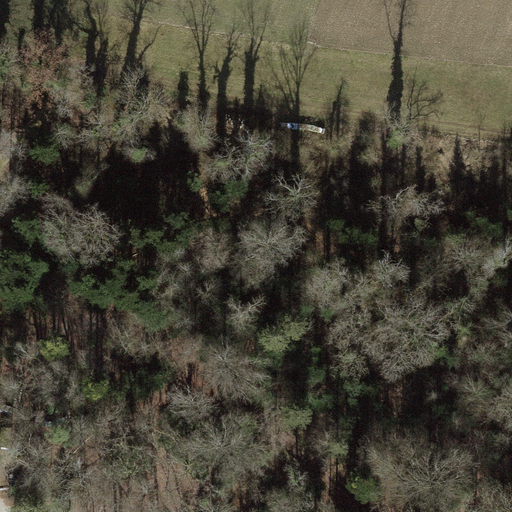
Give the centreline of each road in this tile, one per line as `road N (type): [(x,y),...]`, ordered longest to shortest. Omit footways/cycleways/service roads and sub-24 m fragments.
road 1 (track): [(511,129),(125,67),(0,32)]
road 2 (track): [(388,511),(137,329),(50,320)]
